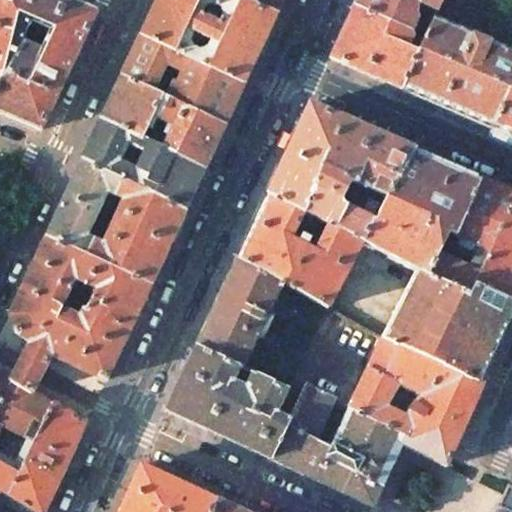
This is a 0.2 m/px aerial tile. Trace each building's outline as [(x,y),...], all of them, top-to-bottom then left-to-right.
[(0,0),(0,113),(40,130),(68,70),(95,13),(63,0),(0,0)] [(240,0),(156,0),(139,37),(180,56),(243,85),(261,46),(275,17),(240,0)] [(240,0),(275,17),(282,0),(240,0)] [(416,4),(437,13),(442,0),(357,0),(353,10),(423,41),(432,22),(415,14),(416,4)] [(409,42),(420,48),(423,41),(353,10),(342,34),(330,59),(401,90),(416,57),(406,52),(409,42)] [(511,87),(511,53),(434,19),(432,22),(423,41),(420,48),(416,57),(401,90),(448,110),(490,129),(511,87)] [(167,83),(180,56),(139,37),(131,55),(120,77),(152,93),(159,79),(167,83)] [(172,102),(223,127),(235,101),(243,85),(180,56),(167,83),(177,88),(170,101),(172,102)] [(101,119),(153,144),(172,102),(170,101),(152,93),(120,77),(112,96),(101,119)] [(511,137),(511,87),(490,129),(511,137)] [(223,127),(172,102),(153,144),(204,169),(216,143),(223,127)] [(413,151),(308,106),(288,148),(267,195),(304,213),(328,225),(364,243),(376,221),(344,205),(341,201),(350,183),(356,183),(388,198),(413,151)] [(122,182),(184,211),(195,187),(204,169),(153,144),(101,119),(81,162),(122,182)] [(388,198),(376,221),(364,243),(363,244),(415,271),(428,278),(438,254),(448,232),(455,236),(479,179),(442,163),(413,151),(388,198)] [(85,237),(106,193),(115,197),(122,182),(81,162),(65,197),(47,236),(87,255),(94,241),(85,237)] [(511,193),(508,192),(479,179),(455,236),(473,244),(470,251),(475,253),(468,267),(438,254),(428,278),(466,297),(471,285),(511,303),(511,193)] [(169,244),(184,211),(122,182),(115,197),(123,201),(102,245),(94,241),(87,255),(150,285),(169,244)] [(304,213),(267,195),(251,228),(237,258),(284,284),(328,308),(363,244),(364,243),(328,225),(314,251),(291,239),(304,213)] [(50,355),(105,381),(129,328),(150,285),(87,255),(47,236),(29,273),(9,316),(16,334),(30,343),(27,348),(47,359),(50,355)] [(284,284),(237,258),(218,300),(197,345),(238,367),(241,369),(256,336),(260,337),(269,317),(266,315),(278,288),(281,290),(284,284)] [(382,338),(478,382),(499,338),(511,311),(511,303),(471,285),(466,297),(428,278),(415,271),(382,338)] [(373,334),(328,308),(312,336),(359,362),(373,334)] [(450,457),(467,420),(482,384),(478,382),(382,338),(347,408),(405,436),(401,445),(445,467),(450,457)] [(238,367),(197,345),(167,410),(214,432),(257,453),(270,459),(287,421),(274,415),(286,389),(253,374),(246,389),(231,382),(238,367)] [(47,359),(27,348),(25,353),(20,362),(13,375),(12,377),(9,383),(30,394),(32,391),(34,386),(40,374),(45,364),(47,359)] [(86,423),(32,391),(30,394),(9,383),(12,377),(0,371),(0,490),(35,511),(44,511),(66,465),(86,423)] [(304,385),(287,421),(270,459),(324,484),(373,506),(401,445),(405,436),(347,408),(329,444),(326,445),(322,445),(319,446),(313,443),(334,400),(304,385)] [(174,481),(140,465),(126,496),(118,511),(210,511),(216,501),(174,481)] [(511,511),(511,485),(508,484),(504,494),(499,505),(497,505),(493,511),(511,511)] [(240,511),(216,501),(210,511),(240,511)]
